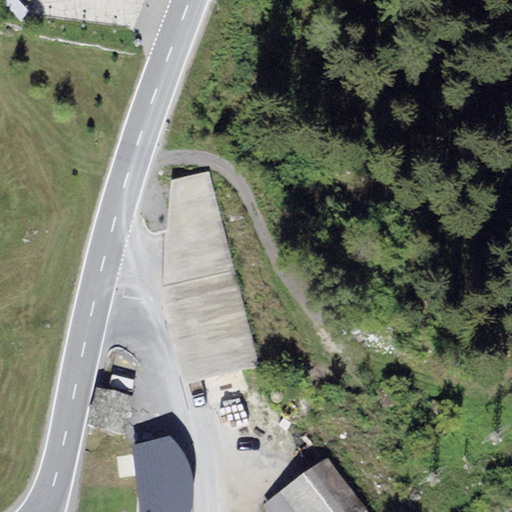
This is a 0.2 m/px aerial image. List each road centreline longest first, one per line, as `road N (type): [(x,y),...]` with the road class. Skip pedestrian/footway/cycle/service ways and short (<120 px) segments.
road 1 (primary): [(43,511),(119,200),(190,0)]
road 2 (track): [(0,78),(119,200)]
